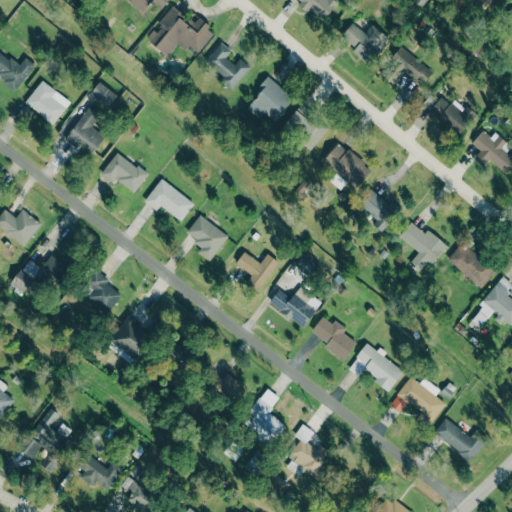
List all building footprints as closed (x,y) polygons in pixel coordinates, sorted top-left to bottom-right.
[(129,0),(143,12),(151,2),(160,10),(167,0),(129,0)] [(295,0),(323,22),(336,5),(330,0),(295,0)] [(470,0),(489,9),(493,0),(470,0)] [(167,56),(177,43),(186,50),(189,45),(198,53),(215,31),(194,15),(191,19),(172,5),(154,30),(153,29),(146,39),(167,56)] [(368,62),(389,39),(372,24),(364,33),(352,22),(339,36),(368,62)] [(234,64),(226,57),(231,51),(220,42),(205,61),(224,76),(220,81),(231,90),(250,66),(239,58),(234,64)] [(393,85),(404,71),(421,85),(432,72),(400,46),(378,73),(393,85)] [(0,51),(8,58),(11,57),(20,65),(27,57),(36,64),(16,87),(15,90),(5,81),(7,79),(0,74),(1,70),(0,69),(0,51)] [(274,121),(293,97),(269,78),(245,107),(259,118),(263,113),(274,121)] [(25,102),(42,80),(55,90),(51,96),(65,107),(52,123),(25,102)] [(90,96),(109,107),(117,94),(98,82),(90,96)] [(454,98),(450,103),(440,96),(428,113),(459,136),(475,114),(454,98)] [(67,137),(89,105),(100,113),(91,126),(104,136),(92,154),(67,137)] [(309,150),(328,128),(300,105),(281,128),(309,150)] [(511,162),(511,156),(504,150),(509,145),(494,132),(490,137),(482,130),(471,143),(480,151),(477,155),(487,164),(490,160),(504,172),(511,162)] [(322,164),(358,188),(373,167),(336,142),(322,164)] [(100,173),(117,151),(136,166),(137,164),(148,172),(133,191),(119,180),(121,176),(118,173),(111,182),(100,173)] [(143,201),(162,178),(194,204),(180,221),(160,204),(155,210),(143,201)] [(389,204),(371,189),(358,205),(376,220),(372,225),(381,233),(400,209),(392,202),(389,204)] [(40,221),(21,210),(16,217),(2,209),(0,212),(0,229),(26,245),(40,221)] [(186,232),(200,212),(229,234),(209,261),(197,251),(200,247),(193,242),(196,239),(186,232)] [(418,251),(409,264),(419,271),(427,260),(433,264),(447,244),(426,229),(424,232),(410,222),(398,237),(418,251)] [(447,259),(480,287),(494,270),(461,242),(447,259)] [(235,263),(244,250),(261,262),(267,253),(279,261),(257,293),(245,284),(252,275),(235,263)] [(295,265),(311,276),(320,263),(304,253),(295,265)] [(62,281),(68,264),(47,257),(42,274),(62,281)] [(41,268),(29,259),(11,283),(23,292),(41,268)] [(110,310),(123,291),(93,272),(80,291),(110,310)] [(511,324),(511,299),(505,294),(511,285),(511,283),(503,277),(471,318),(482,326),(492,314),(510,327),(511,324)] [(268,301),(279,288),(290,297),(300,284),(313,294),(305,304),(314,312),(301,328),(268,301)] [(309,330),(322,314),(332,323),(334,320),(345,329),(342,333),(354,343),(340,359),(324,346),(326,344),(309,330)] [(109,340),(135,361),(154,338),(128,316),(109,340)] [(195,356),(172,341),(163,355),(186,370),(195,356)] [(348,367),(356,358),(356,356),(366,342),(375,349),(378,344),(388,351),(384,357),(403,371),(388,391),(376,381),(376,378),(366,367),(357,376),(348,367)] [(247,390),(225,373),(214,386),(236,404),(247,390)] [(398,394),(410,378),(419,385),(424,379),(438,390),(432,397),(445,403),(426,426),(415,417),(420,411),(398,394)] [(7,385),(0,379),(0,416),(1,417),(14,400),(3,391),(7,385)] [(279,397),(266,388),(241,421),(257,434),(255,437),(269,447),(285,425),(268,412),(279,397)] [(41,446),(55,455),(67,438),(50,427),(59,414),(49,407),(32,433),(35,435),(24,452),(33,458),(41,446)] [(434,432),(444,418),(468,436),(476,427),(490,437),(471,462),(457,452),(459,450),(434,432)] [(313,431),(302,424),(295,435),(301,439),(284,466),(298,476),(303,470),(317,479),(323,470),(319,467),(329,452),(320,445),(317,449),(306,442),(313,431)] [(76,474),(91,487),(96,481),(106,489),(123,469),(113,461),(106,469),(91,457),(76,474)] [(146,511),(157,498),(128,475),(120,485),(131,494),(128,498),(146,511)] [(374,511),(386,497),(391,502),(394,500),(409,511),(374,511)]
